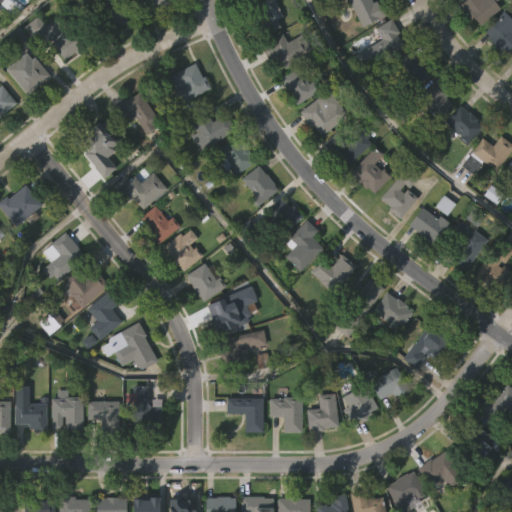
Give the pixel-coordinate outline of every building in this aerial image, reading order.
[(124,23),(113,29),(97,0),(115,0),(127,21),(124,23)] [(170,0),(171,1),(146,12),(140,0),(170,0)] [(280,26),(256,36),(244,7),(260,0),(274,0),(281,15),(276,18),(280,26)] [(360,6),(359,6),(356,0),(342,0),(326,6),(337,35),(366,24),(360,6)] [(370,0),(372,2),(376,0),(378,3),(381,2),(387,14),(361,25),(348,0),(370,0)] [(492,0),(499,9),(476,26),(468,16),(466,18),(454,1),(455,0),(492,0)] [(162,19),(147,24),(146,19),(157,15),(153,3),(128,11),(141,54),(170,45),(162,19)] [(436,11),(449,35),(476,20),(466,3),(451,12),(447,5),(436,11)] [(273,30),(267,14),(249,20),(244,7),(227,14),(237,43),(273,30)] [(511,46),(505,53),(487,36),(489,35),(484,30),(504,10),(511,18),(511,46)] [(60,12),(85,42),(64,60),(40,31),(32,38),(22,26),(30,20),(27,16),(32,11),(35,15),(36,14),(44,23),(47,21),(48,22),(60,12)] [(398,29),(408,45),(361,74),(351,57),(374,42),(372,39),(376,37),(378,40),(381,38),(375,27),(390,17),(398,29)] [(477,41),(470,32),(455,44),(475,68),(500,48),(488,33),(477,41)] [(282,33),(286,41),(300,33),(311,52),(283,67),(276,54),(267,59),(260,45),(282,33)] [(279,59),(272,39),(252,45),(261,74),(277,69),(274,60),(279,59)] [(94,58),(121,67),(127,50),(99,41),(94,58)] [(429,74),(414,86),(395,60),(410,48),(429,74)] [(24,52),(30,59),(33,56),(49,74),(26,93),(5,68),(24,52)] [(511,76),(510,74),(511,70),(511,64),(500,53),(480,76),(503,97),(511,86),(511,76)] [(40,74),(61,102),(77,90),(54,58),(42,67),(35,58),(21,68),(30,81),(40,74)] [(379,82),(352,96),(362,112),(403,89),(387,61),(372,70),(379,82)] [(195,64),(202,77),(204,75),(210,87),(184,100),(181,94),(177,96),(173,90),(161,96),(155,82),(194,62),(195,64)] [(299,69),(308,82),(313,79),(319,89),(296,104),(279,77),(297,65),(299,69)] [(264,101),(274,97),(279,107),(303,96),(295,79),(284,84),(280,76),(257,86),(264,101)] [(451,104),(436,118),(417,96),(437,78),(449,92),(444,96),(451,104)] [(0,83),(1,83),(15,102),(0,113),(0,83)] [(348,114),(321,135),(311,122),(309,123),(299,111),(328,88),(348,114)] [(139,91),(161,124),(146,134),(133,116),(122,124),(111,107),(130,94),(131,95),(139,91)] [(427,117),(408,91),(393,103),(411,128),(427,117)] [(47,119),(26,92),(3,110),(24,137),(47,119)] [(178,144),(206,131),(194,104),(165,118),(178,144)] [(466,110),(468,112),(470,111),(478,118),(476,120),(483,127),(466,145),(457,137),(459,135),(444,120),(459,104),(466,110)] [(291,146),(311,136),(297,108),(278,118),(291,146)] [(211,119),(212,121),(225,112),(234,128),(199,150),(190,135),(196,131),(188,119),(204,109),(211,119)] [(111,143),(101,152),(97,147),(93,151),(98,156),(102,152),(113,166),(101,176),(73,142),(83,134),(81,131),(93,121),(111,143)] [(432,123),(420,135),(439,154),(451,142),(432,123)] [(363,125),(369,131),(371,129),(375,133),(372,136),(370,134),(367,137),(370,141),(345,165),(339,159),(338,160),(322,143),(337,130),(346,140),(363,125)] [(0,156),(13,146),(0,130),(0,156)] [(297,153),(316,177),(344,155),(325,131),(297,153)] [(133,158),(141,175),(156,168),(140,133),(112,146),(120,164),(133,158)] [(241,142),(243,144),(244,143),(255,161),(234,176),(229,168),(225,171),(212,152),(236,134),(241,142)] [(500,134),(511,143),(511,147),(495,170),(483,160),(473,174),(460,165),(482,137),(492,145),(500,134)] [(373,163),(380,169),(382,167),(391,175),(373,193),(366,187),(365,188),(357,181),(358,179),(350,171),(374,146),(382,154),(373,163)] [(441,164),(464,185),(481,168),(458,146),(441,164)] [(188,178),(197,193),(231,172),(221,156),(209,164),(205,157),(189,167),(194,174),(188,178)] [(418,176),(409,188),(404,183),(399,189),(403,192),(406,188),(417,197),(400,216),(378,198),(408,163),(421,174),(418,176)] [(263,171),(265,173),(266,172),(277,188),(255,205),(248,197),(251,194),(239,178),(258,164),(263,171)] [(368,186),(355,169),(342,180),(335,173),(321,184),(341,208),(368,186)] [(109,185),(96,170),(74,190),(100,219),(112,208),(100,195),(98,197),(97,196),(109,185)] [(152,172),(166,188),(141,208),(131,196),(124,202),(114,190),(133,174),(139,182),(152,172)] [(511,188),(496,177),(489,187),(478,179),(468,194),(493,213),(511,188)] [(230,219),(252,202),(233,178),(211,195),(230,219)] [(31,193),(40,203),(14,224),(0,206),(0,198),(5,195),(7,197),(24,184),(31,193)] [(370,236),(387,218),(372,204),(380,196),(372,188),(347,214),(370,236)] [(458,208),(471,216),(479,203),(466,195),(458,208)] [(282,197),(290,206),(292,204),(303,216),(280,236),(268,224),(281,213),(272,204),(281,196),(282,197)] [(511,220),(511,196),(500,212),(511,220)] [(154,205),(166,220),(172,216),(179,225),(159,241),(139,217),(154,205)] [(275,231),(256,206),(238,220),(251,237),(248,240),(254,248),(275,231)] [(422,206),(437,218),(439,215),(449,222),(432,243),(408,224),(422,206)] [(140,252),(164,230),(149,214),(138,224),(130,216),(113,232),(123,243),(128,239),(140,252)] [(323,247),(299,271),(284,256),(291,249),(284,242),(289,237),(288,236),(306,219),(317,230),(311,236),(323,247)] [(403,226),(395,219),(376,239),(397,258),(414,240),(402,228),(403,226)] [(460,221),(471,229),(472,227),(487,239),(464,269),(450,258),(460,244),(449,235),(460,221)] [(0,253),(14,268),(39,245),(21,226),(6,240),(3,237),(0,240),(0,253)] [(190,228),(197,238),(189,244),(192,248),(194,246),(201,255),(182,270),(177,263),(175,264),(162,245),(179,232),(181,235),(190,228)] [(85,258),(59,279),(55,274),(51,278),(43,269),(52,262),(44,251),(53,244),(52,242),(64,232),(85,258)] [(281,275),(299,259),(279,238),(262,254),(281,275)] [(511,251),(504,264),(509,268),(511,266),(511,275),(500,292),(474,274),(498,239),(511,249),(511,251)] [(153,246),(136,261),(157,285),(174,269),(153,246)] [(446,264),(436,257),(434,260),(419,248),(405,267),(430,286),(446,264)] [(355,265),(334,291),(309,271),(320,257),(331,266),(341,253),(355,265)] [(307,277),(313,271),(303,261),(285,279),(293,287),(282,298),(297,313),(320,290),(307,277)] [(204,262),(215,279),(219,276),(225,286),(203,301),(185,274),(204,262)] [(465,313),(483,278),(456,264),(449,277),(458,281),(447,303),(465,313)] [(178,313),(198,299),(188,285),(194,280),(186,269),(160,289),(178,313)] [(97,270),(109,286),(81,307),(61,281),(76,270),(78,272),(80,270),(87,278),(97,270)] [(50,321),(81,298),(63,274),(38,292),(47,304),(41,309),(50,321)] [(383,287),(365,312),(339,293),(349,280),(360,288),(369,276),(383,287)] [(472,316),(493,333),(509,313),(500,305),(510,294),(498,284),(472,316)] [(121,321),(98,339),(88,327),(96,320),(86,307),(110,288),(120,301),(111,308),(121,321)] [(388,293),(406,305),(404,306),(411,312),(396,331),(388,324),(389,322),(373,310),(386,291),(388,293)] [(316,300),(306,315),(332,333),(351,306),(337,296),(329,309),(316,300)] [(224,297),(229,309),(243,303),(250,321),(219,334),(213,319),(210,321),(204,305),(224,297)] [(183,316),(199,343),(223,329),(216,317),(211,320),(202,305),(183,316)] [(96,315),(86,323),(75,310),(59,323),(79,349),(106,327),(96,315)] [(358,331),(351,327),(345,335),(354,342),(348,351),(360,359),(381,329),(366,319),(358,331)] [(143,335),(157,361),(138,371),(133,361),(121,368),(112,352),(105,356),(100,346),(109,340),(108,337),(138,321),(145,335),(143,335)] [(427,324),(437,332),(439,329),(451,339),(435,361),(424,353),(428,348),(423,345),(418,351),(425,357),(416,368),(402,357),(427,324)] [(263,329),(266,344),(248,348),(247,342),(239,343),(240,349),(246,348),(249,361),(225,366),(219,338),(263,329)] [(86,369),(97,381),(119,363),(108,350),(115,345),(105,333),(84,350),(94,362),(86,369)] [(410,353),(383,334),(369,353),(395,372),(410,353)] [(248,363),(241,345),(227,351),(222,339),(203,347),(215,376),(248,363)] [(343,379),(351,369),(337,358),(329,367),(343,379)] [(155,402),(136,365),(96,385),(103,398),(111,394),(118,407),(130,401),(136,412),(155,402)] [(395,366),(410,390),(397,397),(396,394),(393,396),(391,392),(379,399),(369,381),(395,366)] [(413,410),(424,395),(429,399),(442,381),(423,367),(399,400),(413,410)] [(263,386),(260,372),(216,380),(220,405),(246,400),(244,390),(263,386)] [(353,423),(350,425),(341,409),(347,406),(341,396),(364,384),(377,408),(370,412),(370,414),(353,423)] [(506,384),(511,388),(511,417),(502,410),(491,424),(477,413),(486,400),(491,404),(506,384)] [(150,405),(163,405),(162,432),(133,432),(134,385),(150,385),(150,405)] [(67,389),(67,396),(82,396),(82,432),(64,432),(64,416),(62,416),(62,429),(51,429),(50,397),(56,397),(56,389),(67,389)] [(310,431),(307,431),(305,409),(318,408),(317,394),(335,393),(339,428),(310,431)] [(300,396),(300,432),(283,432),(283,416),(269,416),(269,398),(283,398),(283,396),(300,396)] [(262,398),(262,432),(244,432),(244,414),(225,414),(225,397),(262,398)] [(0,400),(9,400),(8,432),(0,432),(0,400)] [(118,401),(117,433),(99,432),(99,419),(86,419),(86,401),(118,401)] [(25,403),(45,403),(45,432),(32,432),(32,428),(28,428),(28,423),(13,423),(13,403),(25,403)] [(376,441),(390,435),(393,440),(405,434),(394,409),(367,422),(376,441)] [(471,421),(492,437),(480,452),(458,436),(471,421)] [(474,454),(489,464),(496,452),(511,462),(511,430),(503,425),(489,446),(483,442),(474,454)] [(375,451),(361,426),(339,438),(345,448),(340,451),(348,465),(375,451)] [(159,448),(147,448),(147,427),(129,427),(129,434),(123,434),(123,446),(134,447),(133,467),(159,468),(159,448)] [(80,474),(80,438),(65,438),(65,431),(54,432),(54,439),(48,439),(49,471),(61,471),(61,474),(80,474)] [(306,472),(334,469),(332,435),(314,437),(315,445),(304,446),(306,472)] [(11,466),(27,466),(27,473),(44,473),(44,438),(38,438),(38,445),(12,445),(11,466)] [(260,440),(223,439),(223,455),(242,456),(241,473),(259,473),(260,440)] [(280,474),(297,473),(297,439),(266,439),(266,458),(280,458),(280,474)] [(84,443),(85,461),(98,461),(98,474),(116,473),(116,442),(84,443)] [(444,450),(464,477),(450,488),(442,478),(430,486),(417,468),(444,450)] [(477,495),(489,479),(473,467),(462,484),(477,495)] [(412,471),(426,495),(416,500),(413,496),(405,500),(412,511),(398,511),(385,486),(395,481),(394,480),(412,471)] [(511,477),(511,492),(501,491),(504,476),(511,477)] [(364,490),(366,498),(382,496),(385,511),(352,511),(349,493),(364,490)] [(345,494),(348,511),(315,511),(315,505),(325,504),(326,505),(329,505),(329,502),(332,501),(331,496),(345,494)] [(457,511),(441,494),(420,511),(457,511)] [(133,511),(133,499),(146,499),(146,497),(161,496),(161,511),(133,511)] [(199,506),(198,511),(167,511),(168,496),(184,496),(183,505),(199,506)] [(229,496),(229,498),(236,498),(236,511),(204,511),(204,497),(229,496)] [(258,496),(258,508),(271,508),(271,511),(240,511),(240,496),(258,496)] [(300,496),(300,498),(308,498),(308,511),(276,511),(276,498),(300,496)] [(117,497),(117,498),(125,498),(125,511),(95,511),(95,498),(117,497)] [(22,511),(23,498),(54,499),(54,511),(22,511)] [(89,499),(89,511),(57,511),(57,498),(89,499)]
